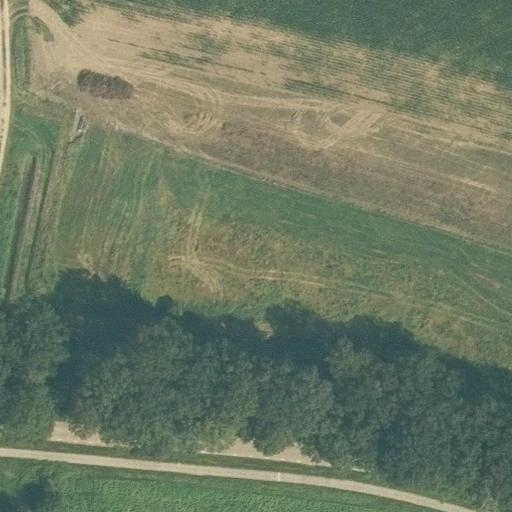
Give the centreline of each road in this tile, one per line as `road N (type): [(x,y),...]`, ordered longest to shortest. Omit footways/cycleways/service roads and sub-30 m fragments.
road 1 (tertiary): [(511,503),(396,468),(301,453),(0,424)]
road 2 (track): [(0,135),(0,0)]
